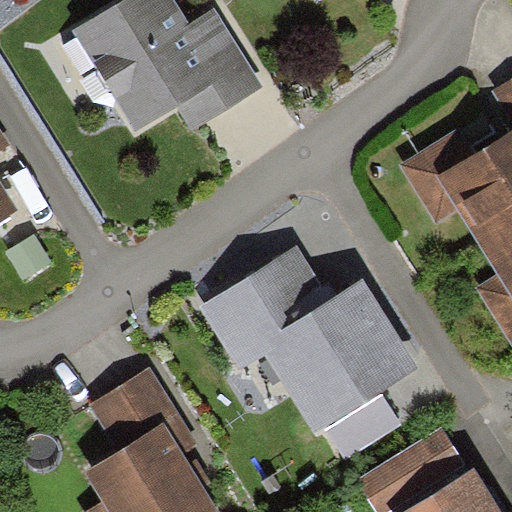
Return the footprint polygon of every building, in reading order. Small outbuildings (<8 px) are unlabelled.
[(191,28),(173,0),(133,0),(74,37),(137,137),(182,109),(195,130),(263,87),(216,12),(191,28)] [(511,81),(496,91),(511,116),(511,139),(476,161),(459,133),(404,167),(438,222),(461,208),(504,279),(484,291),(511,336),(511,81)] [(0,224),(20,212),(0,180),(0,155),(10,150),(0,134),(0,224)] [(34,236),(8,253),(26,281),(52,264),(34,236)] [(388,322),(365,284),(338,301),(329,285),(323,289),(299,250),(201,310),(241,375),(267,359),(315,436),(323,431),(382,395),(419,373),(388,322)] [(198,448),(151,369),(89,406),(119,457),(89,474),(107,505),(94,511),(212,511),(193,479),(181,458),(198,448)] [(382,395),(323,431),(341,462),(401,425),(382,395)] [(409,511),(470,475),(443,432),(358,485),(374,511),(409,511)] [(476,472),(470,475),(409,511),(500,511),(495,504),(476,472)]
